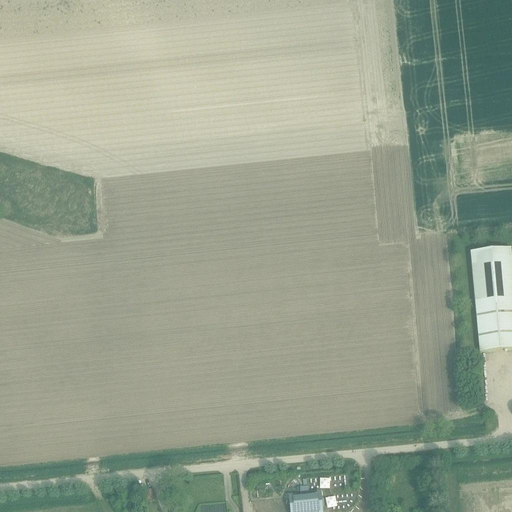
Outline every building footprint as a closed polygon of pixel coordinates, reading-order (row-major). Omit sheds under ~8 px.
[(479,353),(511,350),(511,264),(511,250),(470,253),(479,353)] [(326,474),(319,475),(320,482),(329,481),(347,479),(346,472),(326,474)] [(292,479),(292,486),(296,486),(297,493),(302,493),(301,479),(292,479)] [(274,502),(287,501),(287,494),(253,494),(254,506),(274,506),(274,502)] [(290,511),(322,511),(321,496),(290,499),(290,511)]
